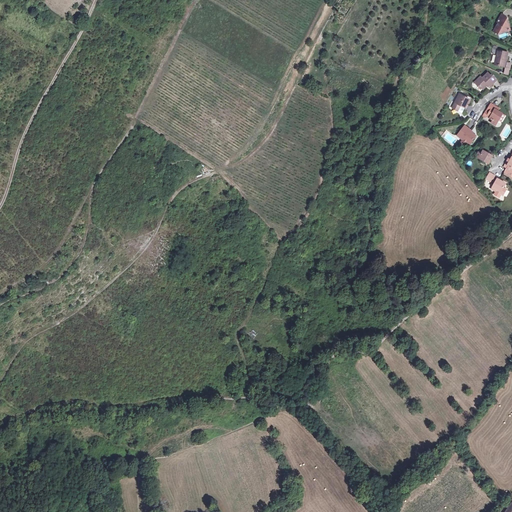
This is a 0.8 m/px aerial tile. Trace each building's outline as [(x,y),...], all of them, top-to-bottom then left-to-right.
[(498,22),(495,29),(501,33),(510,30),(507,22),(504,20),(506,16),(502,14),(497,22),(498,22)] [(497,50),(494,64),(504,67),(504,62),(506,63),(508,53),(497,50)] [(481,76),(474,82),(478,86),(479,85),(483,89),(487,85),(486,84),(487,83),(489,85),(490,86),(497,80),(492,75),(491,75),(488,72),(482,78),(481,76)] [(460,94),(455,102),(452,107),(458,111),(461,105),(465,108),(469,99),(460,94)] [(490,111),(489,112),(492,114),(489,118),(493,120),(491,123),(496,125),(499,120),(502,114),(498,111),(499,108),(496,106),(493,111),(491,110),(490,111)] [(465,125),(457,135),(469,145),(476,136),(471,131),(465,125)] [(478,152),(476,156),(481,160),(488,163),(492,155),(483,150),(481,153),(478,152)] [(495,176),(489,173),(486,179),(492,182),(492,181),(495,182),(491,189),(495,191),(493,194),(498,197),(501,192),(504,188),(503,188),(506,184),(494,177),(495,176)]
